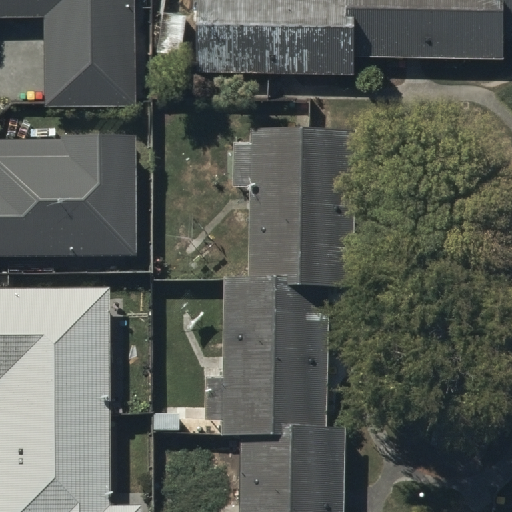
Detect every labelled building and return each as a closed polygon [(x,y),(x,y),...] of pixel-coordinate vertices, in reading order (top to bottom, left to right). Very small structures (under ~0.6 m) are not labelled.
[(0,0),(0,21),(42,22),(42,109),(132,109),(132,0),(0,0)] [(511,0),(198,0),(197,75),(354,77),(355,62),(500,64),(501,42),(511,42),(511,0)] [(356,142),(253,139),(252,156),(233,156),(232,199),(252,200),(250,288),(227,287),(224,403),(206,403),(205,433),(223,433),(223,446),(242,446),(240,511),(343,511),(345,437),(324,437),(328,300),(352,301),(356,142)] [(0,268),(131,268),(131,149),(0,149),(0,268)] [(104,511),(105,300),(0,300),(0,511),(104,511)]
